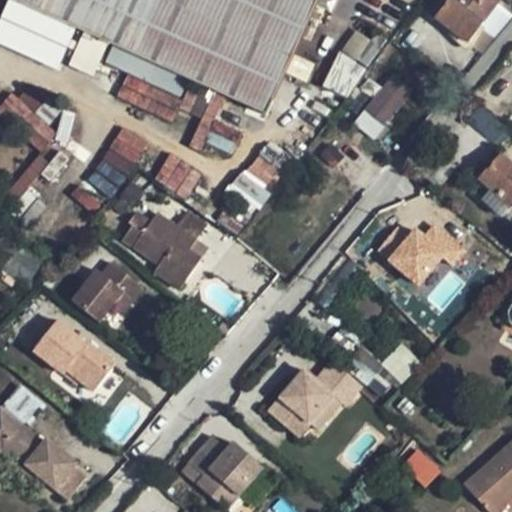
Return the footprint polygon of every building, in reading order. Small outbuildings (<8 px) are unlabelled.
[(317,0),(8,0),(148,62),(265,115),(317,0)] [(450,0),(435,21),(466,45),(501,0),(450,0)] [(321,81),(344,98),(380,48),(356,31),(321,81)] [(384,127),(410,91),(391,76),(363,112),(384,127)] [(33,112),(37,108),(16,87),(0,104),(0,115),(39,153),(57,135),(33,112)] [(121,126),(102,158),(130,174),(148,141),(121,126)] [(335,132),(243,244),(290,285),(382,171),(335,132)] [(437,190),(455,169),(435,152),(417,173),(437,190)] [(169,153),(153,180),(186,198),(201,172),(169,153)] [(9,191),(20,199),(47,163),(36,154),(9,191)] [(225,191),(252,214),(284,177),(257,154),(225,191)] [(511,208),(511,207),(511,167),(500,157),(479,180),(511,208)] [(0,220),(8,226),(16,216),(3,208),(0,212),(0,220)] [(140,222),(128,236),(163,263),(158,270),(183,289),(206,259),(194,250),(202,240),(165,211),(150,230),(140,222)] [(414,227),(385,260),(417,287),(442,258),(452,267),(468,249),(434,221),(423,234),(414,227)] [(398,226),(376,251),(384,258),(406,233),(398,226)] [(132,300),(140,287),(108,263),(98,275),(93,271),(69,302),(97,323),(121,292),(132,300)] [(93,391),(115,364),(86,342),(84,345),(55,322),(33,351),(63,373),(65,370),(93,391)] [(345,406),(360,388),(331,362),(316,379),(310,374),(305,381),(299,376),(268,411),(286,427),(298,413),(309,423),(334,396),(341,402),(345,406)] [(305,381),(310,374),(305,369),(299,376),(305,381)] [(316,430),(341,402),(334,396),(309,423),(316,430)] [(39,439),(1,409),(0,411),(0,456),(4,451),(12,458),(28,470),(30,467),(43,477),(71,500),(88,478),(74,467),(77,462),(49,440),(45,444),(43,447),(36,442),(39,439)] [(298,413),(286,427),(297,437),(309,423),(298,413)] [(263,466),(240,446),(233,452),(228,447),(213,435),(189,461),(204,475),(196,484),(213,499),(226,485),(237,495),(263,466)] [(39,439),(36,442),(43,447),(45,444),(39,439)] [(233,452),(240,446),(234,441),(228,447),(233,452)] [(511,442),(463,486),(485,511),(495,511),(511,497),(511,442)] [(425,488),(438,473),(418,453),(404,467),(425,488)] [(28,470),(12,458),(6,464),(35,487),(43,477),(30,467),(28,470)] [(270,473),(263,466),(237,495),(244,502),(270,473)] [(226,485),(213,499),(224,508),(237,495),(226,485)]
